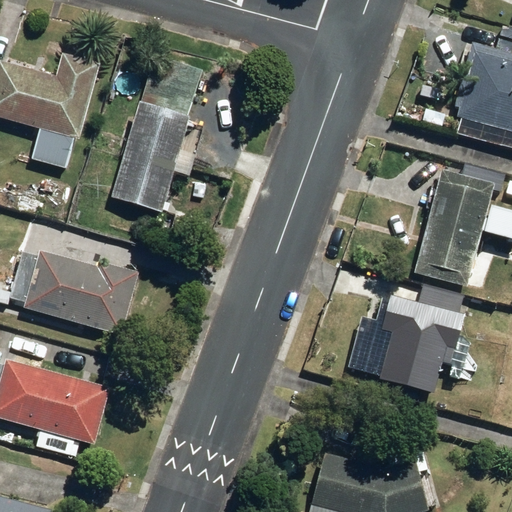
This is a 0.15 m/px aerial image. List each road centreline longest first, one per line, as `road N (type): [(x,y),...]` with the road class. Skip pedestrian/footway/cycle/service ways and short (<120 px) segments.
road 1 (residential): [(180,511),(351,39)]
road 2 (residential): [(198,0),(351,39)]
